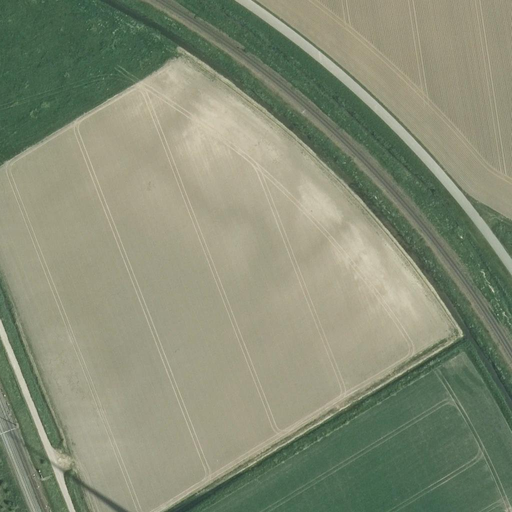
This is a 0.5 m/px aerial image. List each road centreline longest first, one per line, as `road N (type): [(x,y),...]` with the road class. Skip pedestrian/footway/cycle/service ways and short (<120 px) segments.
road 1 (track): [(511,369),(448,270),(352,158),(238,61),(143,0)]
road 2 (unclassified): [(71,511),(0,325)]
